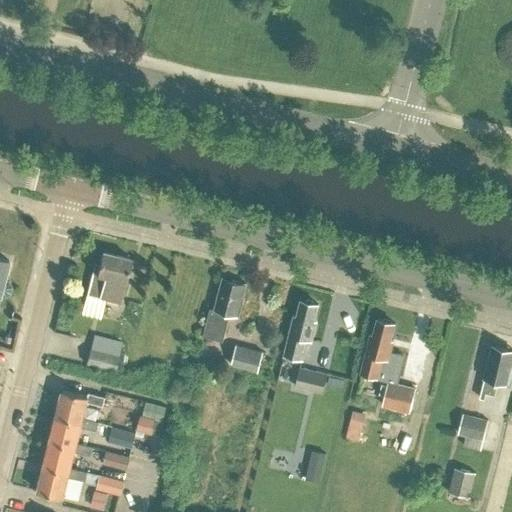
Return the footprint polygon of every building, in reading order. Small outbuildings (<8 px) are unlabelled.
[(92,271),(86,293),(119,301),(124,281),(125,281),(131,257),(102,250),(96,272),(92,271)] [(0,293),(9,296),(17,264),(7,262),(8,259),(0,256),(0,293)] [(211,307),(203,335),(223,340),(230,313),(239,315),(244,296),(243,295),(246,282),(224,276),(215,308),(211,307)] [(313,324),(318,303),(301,299),(297,314),(295,313),(285,354),(303,358),(308,339),(312,340),(316,325),(313,324)] [(390,344),(395,322),(378,318),(374,333),(371,332),(361,373),(378,377),(383,357),(389,359),(393,344),(390,344)] [(263,350),(236,342),(231,363),(258,371),(263,350)] [(511,349),(493,344),(485,377),(481,396),(485,397),(486,392),(495,394),(498,380),(510,383),(511,374),(511,365),(511,361),(511,349)] [(89,348),(85,362),(114,370),(118,355),(89,348)] [(329,372),(300,365),(295,385),(324,392),(329,372)] [(416,385),(388,379),(382,404),(410,411),(416,385)] [(63,389),(57,414),(82,421),(83,417),(87,400),(103,404),(105,396),(89,392),(88,395),(63,389)] [(349,426),(362,429),(366,412),(353,409),(349,426)] [(133,412),(130,427),(147,431),(151,416),(133,412)] [(488,418),(463,412),(458,432),(466,434),(464,444),(480,449),(488,418)] [(57,414),(50,439),(76,446),(77,442),(81,425),(97,429),(99,421),(83,417),(82,421),(57,414)] [(135,432),(107,424),(103,439),(131,446),(135,432)] [(50,439),(44,464),(70,470),(71,467),(75,450),(91,454),(93,446),(77,442),(76,446),(50,439)] [(308,447),(300,474),(316,479),(324,453),(308,447)] [(129,455),(106,449),(103,462),(126,468),(129,455)] [(44,464),(38,490),(64,496),(69,475),(85,479),(87,470),(71,467),(70,470),(44,464)] [(476,471),(454,466),(449,490),(470,495),(476,471)] [(125,479),(100,473),(96,488),(121,494),(125,479)]
